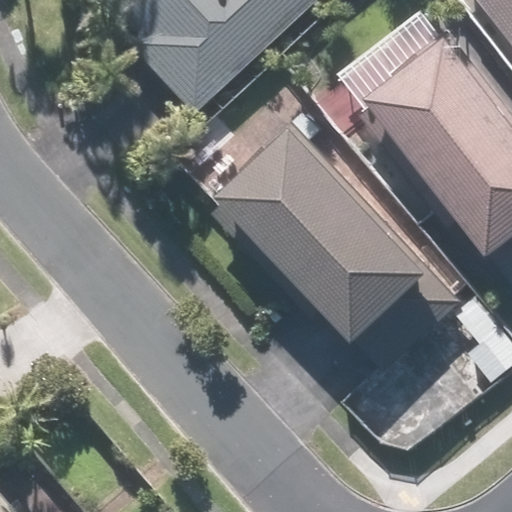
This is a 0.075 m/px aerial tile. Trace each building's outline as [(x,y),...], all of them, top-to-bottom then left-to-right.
[(115,0),(149,36),(129,54),(190,119),(317,0),(115,0)] [(511,0),(474,0),(511,48),(511,0)] [(511,255),(511,116),(449,39),(369,105),(500,265),(511,255)] [(441,280),(303,132),(286,147),(256,115),(224,145),(253,176),(212,215),(311,322),(325,308),(365,351),(441,280)] [(14,511),(0,494),(0,511),(14,511)]
